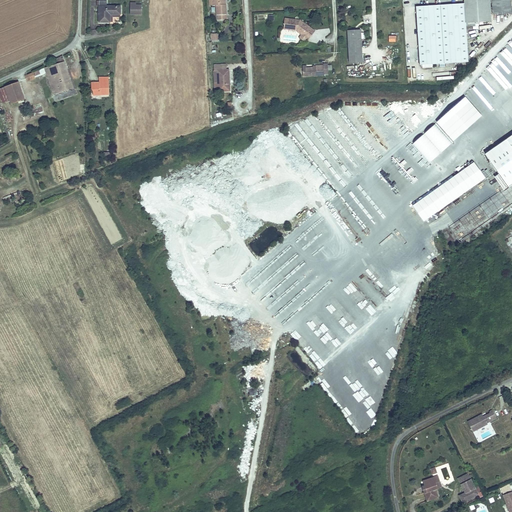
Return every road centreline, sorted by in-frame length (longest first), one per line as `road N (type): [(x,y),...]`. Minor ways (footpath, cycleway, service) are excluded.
road 1 (residential): [(398,511),(391,458),(400,436),(511,379)]
road 2 (residential): [(0,79),(75,41),(79,0)]
